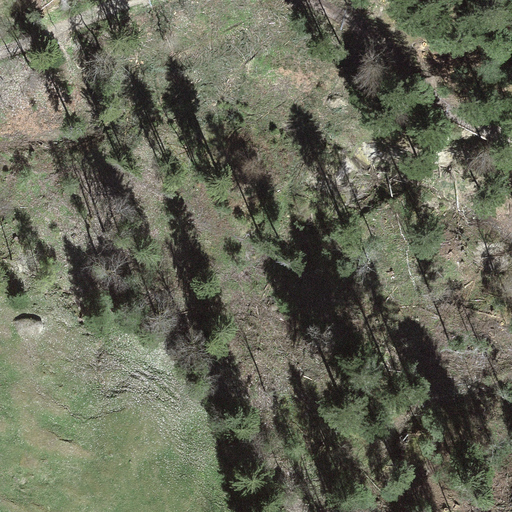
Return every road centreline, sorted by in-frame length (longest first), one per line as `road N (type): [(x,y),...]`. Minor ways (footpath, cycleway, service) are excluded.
road 1 (track): [(282,0),(357,26),(438,110),(511,147)]
road 2 (track): [(0,57),(137,0)]
